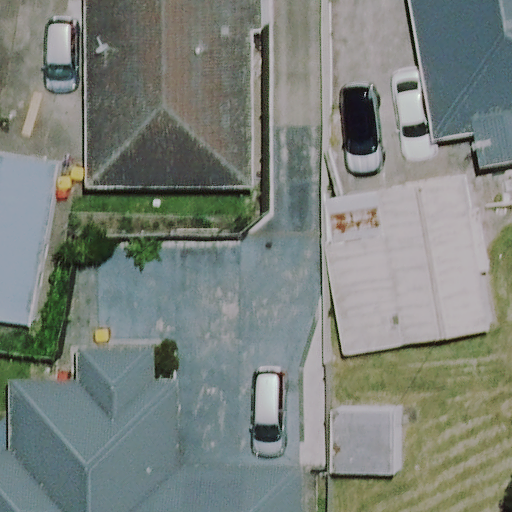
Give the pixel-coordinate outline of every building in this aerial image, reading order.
[(246,192),(252,0),(103,0),(97,187),(246,192)] [(476,136),(482,171),(511,166),(511,0),(412,0),(437,143),(476,136)] [(52,170),(0,161),(0,322),(27,327),(52,170)] [(494,336),(473,182),(323,202),(344,356),(494,336)] [(0,511),(300,511),(300,471),(176,471),(175,375),(15,375),(15,446),(0,446),(0,511)] [(399,414),(331,410),(328,476),(396,479),(399,414)]
